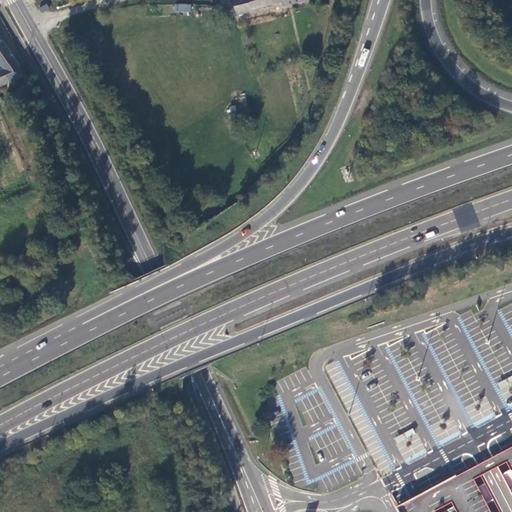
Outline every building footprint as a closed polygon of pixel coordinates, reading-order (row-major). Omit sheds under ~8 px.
[(231,0),(236,17),(252,13),(252,11),(274,6),(274,7),(282,5),(284,9),(309,2),(308,0),(231,0)] [(175,3),(174,11),(191,13),(191,4),(175,3)] [(11,83),(26,76),(0,36),(0,63),(4,70),(0,71),(0,86),(11,82),(11,83)] [(244,115),(251,113),(248,100),(241,102),(244,115)] [(488,403),(484,396),(477,399),(480,406),(488,403)] [(438,442),(460,431),(451,414),(430,426),(438,442)] [(426,450),(417,433),(395,445),(404,461),(426,450)] [(511,511),(511,445),(396,508),(398,511),(511,511)]
